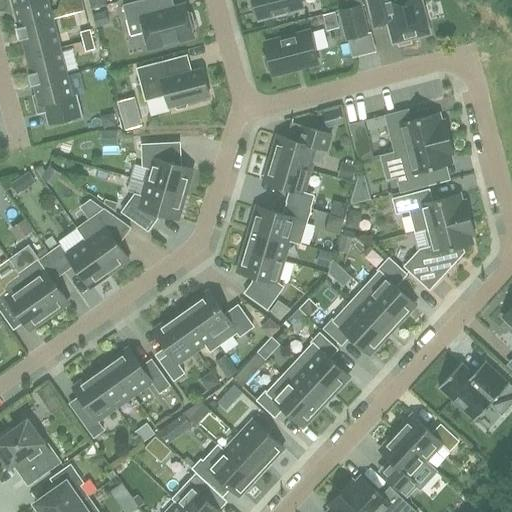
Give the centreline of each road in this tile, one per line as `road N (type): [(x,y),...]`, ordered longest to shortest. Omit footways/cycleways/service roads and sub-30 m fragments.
road 1 (residential): [(245,106),(202,242),(0,383)]
road 2 (residential): [(245,106),(461,57),(478,72),(511,211)]
road 3 (residential): [(511,262),(279,511)]
